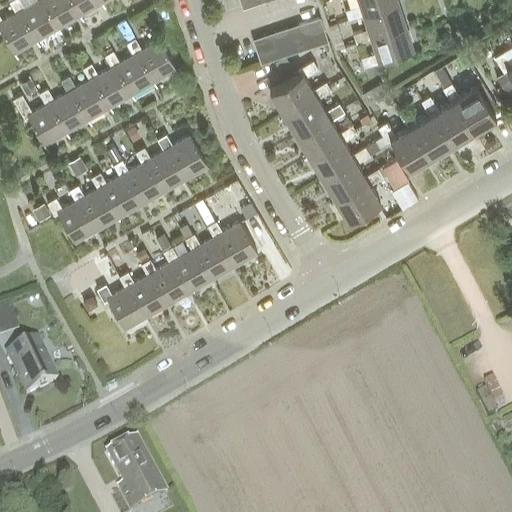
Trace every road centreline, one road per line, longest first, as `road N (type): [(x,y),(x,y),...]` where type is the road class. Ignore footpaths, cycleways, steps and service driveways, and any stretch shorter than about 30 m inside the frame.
road 1 (tertiary): [(0,466),(111,414),(329,281)]
road 2 (residential): [(329,281),(254,163),(194,0)]
road 3 (tertiary): [(329,281),(511,171)]
